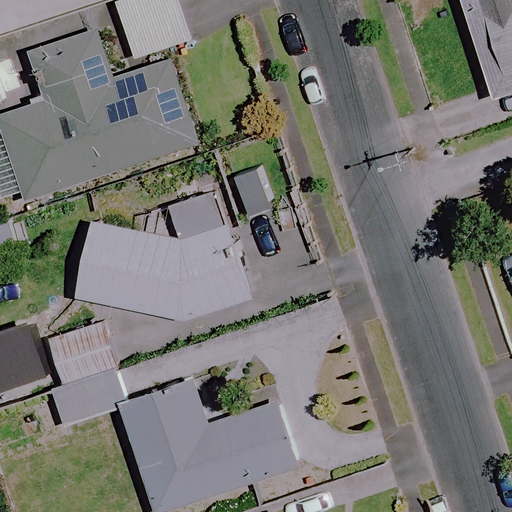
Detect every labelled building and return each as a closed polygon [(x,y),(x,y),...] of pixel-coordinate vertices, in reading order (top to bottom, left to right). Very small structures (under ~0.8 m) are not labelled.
[(195,40),(182,0),(118,0),(137,59),(195,40)] [(511,0),(462,0),(495,99),(511,93),(511,0)] [(109,81),(93,31),(35,50),(50,99),(2,114),(9,134),(0,136),(0,194),(4,206),(203,141),(176,59),(109,81)] [(258,296),(233,226),(177,236),(97,221),(84,291),(190,319),(258,296)] [(134,391),(110,316),(56,332),(71,378),(60,382),(71,419),(129,401),(161,505),(308,459),(288,397),(218,419),(203,370),(134,391)]
